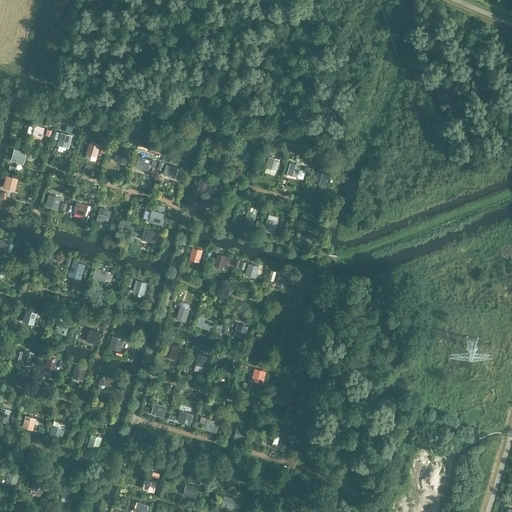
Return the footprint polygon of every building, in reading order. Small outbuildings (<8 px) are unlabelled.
[(36,135),(39,125),(28,121),(25,132),(36,135)] [(60,132),(59,145),(72,146),(73,133),(60,132)] [(90,153),(94,142),(82,139),(79,149),(90,153)] [(222,152),(225,142),(213,139),(210,149),(222,152)] [(250,161),(252,149),(241,146),(239,159),(250,161)] [(24,164),(28,151),(15,147),(11,159),(24,164)] [(115,160),(126,163),(130,151),(119,148),(115,160)] [(147,166),(150,156),(138,152),(135,163),(147,166)] [(272,166),(275,156),(264,152),(261,163),(272,166)] [(301,168),(302,163),(291,160),(288,173),(305,177),(307,169),(301,168)] [(328,166),(312,161),(308,173),(324,178),(328,166)] [(177,167),(166,164),(163,174),(174,177),(177,167)] [(0,186),(10,189),(13,179),(2,176),(0,181),(0,186)] [(208,193),(211,179),(201,177),(198,190),(208,193)] [(60,207),(63,195),(50,192),(47,204),(60,207)] [(201,212),(204,201),(192,198),(189,208),(201,212)] [(82,212),(85,202),(73,199),(70,209),(82,212)] [(97,219),(109,223),(113,210),(102,205),(97,219)] [(158,219),(161,208),(150,205),(147,215),(158,219)] [(252,220),(255,210),(243,206),(240,217),(252,220)] [(276,232),(280,216),(269,213),(265,229),(276,232)] [(295,224),(291,237),(303,240),(307,227),(295,224)] [(199,255),(202,245),(191,242),(187,252),(199,255)] [(52,265),(55,254),(44,251),(41,261),(52,265)] [(215,265),(224,268),(226,263),(230,264),(232,256),(219,252),(215,265)] [(74,259),(69,275),(82,279),(87,263),(74,259)] [(249,273),(252,262),(241,259),(238,270),(249,273)] [(99,279),(103,268),(91,265),(88,275),(99,279)] [(279,271),(276,283),(288,287),(292,274),(279,271)] [(178,318),(187,320),(192,304),(182,301),(178,318)] [(25,308),(23,320),(35,323),(38,311),(25,308)] [(207,325),(210,314),(199,311),(196,322),(207,325)] [(63,326),(66,316),(55,313),(52,323),(63,326)] [(249,325),(237,322),(234,335),(246,338),(249,325)] [(227,332),(229,326),(219,324),(217,329),(227,332)] [(90,327),(87,340),(99,342),(102,329),(90,327)] [(276,345),(279,332),(266,328),(263,341),(276,345)] [(113,335),(109,347),(121,351),(125,338),(113,335)] [(24,359),(27,348),(16,345),(13,355),(24,359)] [(176,361),(179,350),(168,347),(165,357),(176,361)] [(206,370),(207,352),(197,352),(196,370),(206,370)] [(47,369),(57,369),(57,357),(47,357),(47,369)] [(229,373),(232,363),(221,359),(217,370),(229,373)] [(74,372),(76,364),(68,362),(66,371),(74,372)] [(77,364),(74,376),(84,379),(87,367),(77,364)] [(264,383),(267,370),(255,366),(251,380),(264,383)] [(114,385),(116,375),(102,372),(100,383),(114,385)] [(297,393),(300,382),(289,379),(286,389),(297,393)] [(152,413),(165,417),(168,405),(155,401),(152,413)] [(181,415),(184,405),(173,401),(169,412),(181,415)] [(288,405),(284,417),(296,421),(300,408),(288,405)] [(43,427),(46,416),(35,413),(32,423),(43,427)] [(197,426),(218,432),(221,420),(201,414),(197,426)] [(63,438),(67,423),(54,419),(50,434),(63,438)] [(244,434),(247,423),(236,420),(232,430),(244,434)] [(283,442),(286,432),(274,428),(271,439),(283,442)] [(100,448),(103,436),(92,433),(89,445),(100,448)] [(152,481),(155,471),(143,467),(140,478),(152,481)] [(32,489),(44,491),(46,479),(34,478),(32,489)] [(225,485),(214,482),(211,492),(222,496),(225,485)] [(64,485),(60,500),(72,503),(76,488),(64,485)] [(234,508),(237,496),(225,493),(222,505),(234,508)] [(134,510),(140,511),(147,511),(150,504),(138,500),(134,510)]
